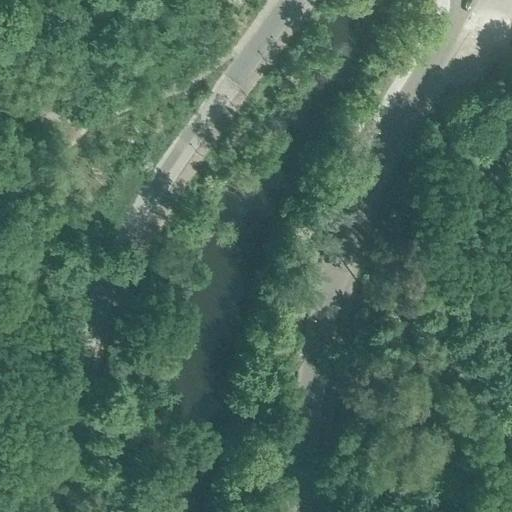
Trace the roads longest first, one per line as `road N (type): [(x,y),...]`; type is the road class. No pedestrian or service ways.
road 1 (residential): [(33,511),(101,294),(130,233),(291,0)]
road 2 (residential): [(302,511),(315,368),(357,193),(471,0)]
